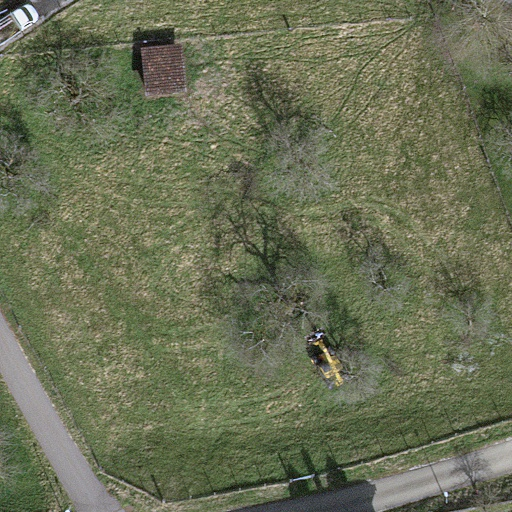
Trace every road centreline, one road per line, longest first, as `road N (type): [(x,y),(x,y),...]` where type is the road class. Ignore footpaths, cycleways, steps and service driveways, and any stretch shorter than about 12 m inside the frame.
road 1 (residential): [(86,511),(0,349)]
road 2 (residential): [(511,465),(343,511)]
